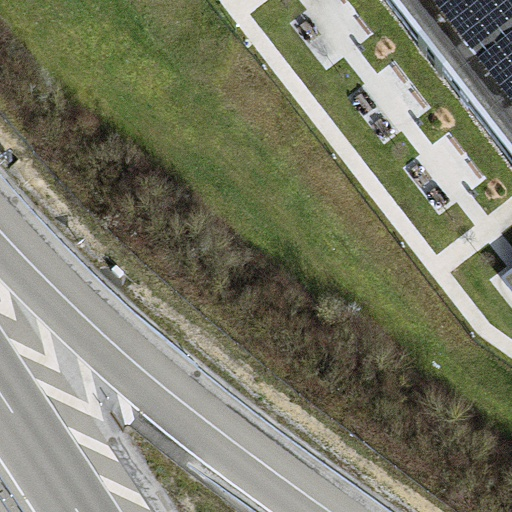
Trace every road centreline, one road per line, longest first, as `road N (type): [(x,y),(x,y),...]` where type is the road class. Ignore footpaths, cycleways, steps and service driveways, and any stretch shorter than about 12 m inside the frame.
road 1 (motorway): [(317,511),(159,399),(0,247)]
road 2 (motorway): [(80,511),(0,391)]
